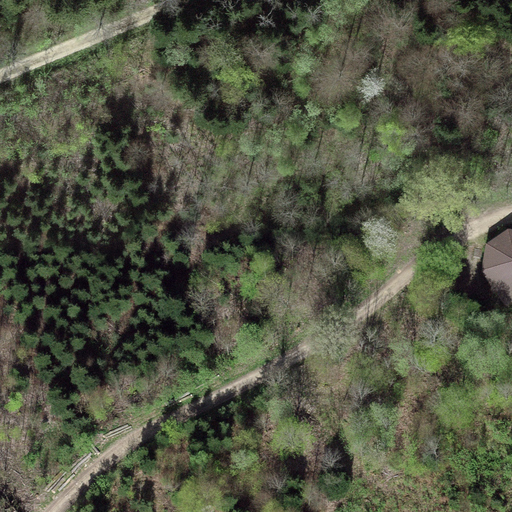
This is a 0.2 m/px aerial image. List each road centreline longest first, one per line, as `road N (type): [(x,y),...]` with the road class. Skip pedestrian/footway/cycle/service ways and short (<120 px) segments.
road 1 (track): [(48,511),(116,448),(352,321),(439,245),(511,215)]
road 2 (track): [(187,0),(0,74)]
